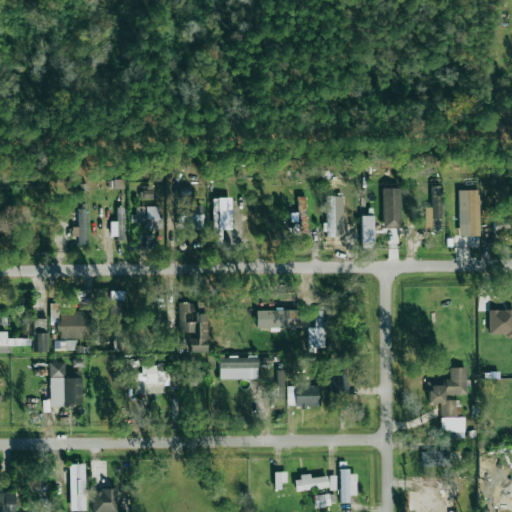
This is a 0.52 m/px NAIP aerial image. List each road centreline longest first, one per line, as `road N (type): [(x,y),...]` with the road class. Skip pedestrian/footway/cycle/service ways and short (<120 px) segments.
road 1 (residential): [(0,268),(511,264)]
road 2 (residential): [(0,442),(394,439)]
road 3 (residential): [(395,511),(387,193)]
